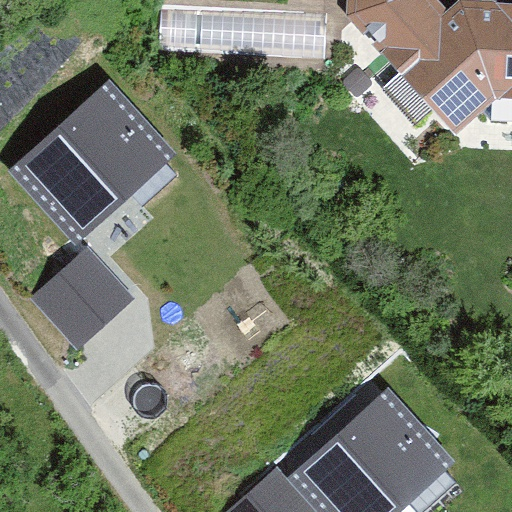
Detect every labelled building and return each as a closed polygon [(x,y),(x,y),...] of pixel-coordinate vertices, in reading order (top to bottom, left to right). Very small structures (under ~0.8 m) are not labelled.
[(349,0),(348,20),(457,142),(498,106),(511,107),(511,8),(463,6),(448,16),(434,0),(349,0)] [(175,160),(115,85),(10,167),(71,243),(175,160)] [(134,302),(91,249),(36,293),(79,346),(134,302)] [(386,397),(296,476),(316,504),(324,511),(392,511),(446,465),(386,397)] [(276,464),(228,511),(307,511),(316,504),(276,464)]
